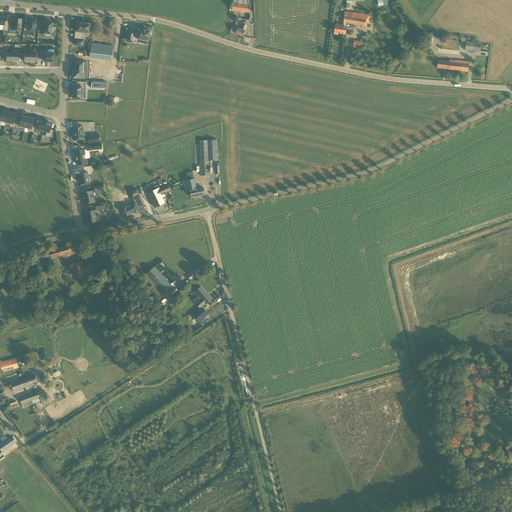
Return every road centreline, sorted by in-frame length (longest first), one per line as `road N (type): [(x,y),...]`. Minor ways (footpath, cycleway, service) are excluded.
road 1 (unclassified): [(511,90),(380,78),(154,20)]
road 2 (unclassified): [(207,210),(363,176),(511,100)]
road 3 (unclassified): [(280,511),(207,210)]
road 4 (track): [(511,225),(401,266),(416,361)]
road 5 (track): [(416,361),(254,404)]
road 6 (unclassified): [(80,235),(207,210)]
road 7 (residential): [(80,235),(61,116)]
